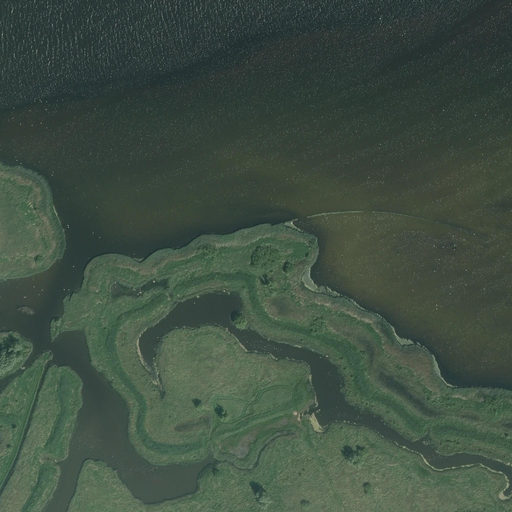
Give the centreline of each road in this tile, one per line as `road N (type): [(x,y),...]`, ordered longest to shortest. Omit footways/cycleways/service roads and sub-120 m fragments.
road 1 (track): [(511,447),(423,431),(362,390),(350,356),(270,324),(246,279),(219,277),(123,319),(111,339),(121,375),(141,401),(139,430),(156,449),(196,446),(297,403),(301,390)]
road 2 (track): [(25,511),(63,416),(64,382)]
